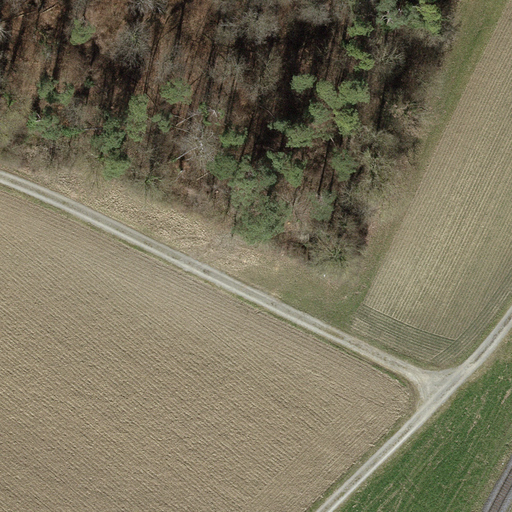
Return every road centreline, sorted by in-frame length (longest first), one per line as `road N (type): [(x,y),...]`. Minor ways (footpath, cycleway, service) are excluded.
road 1 (track): [(444,394),(0,180)]
road 2 (track): [(329,511),(511,321)]
